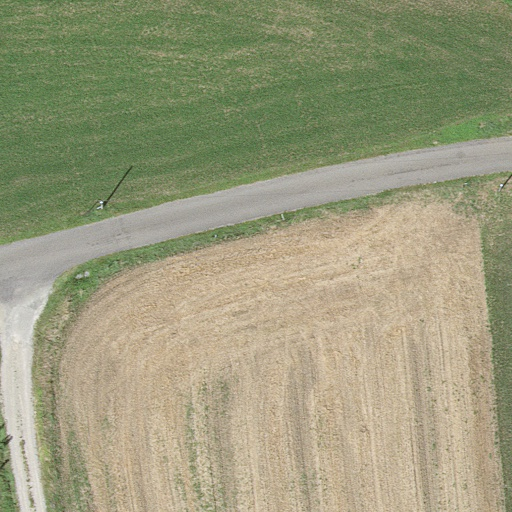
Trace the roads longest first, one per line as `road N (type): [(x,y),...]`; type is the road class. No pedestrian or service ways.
road 1 (unclassified): [(0,268),(410,167),(511,155)]
road 2 (track): [(11,265),(36,511)]
